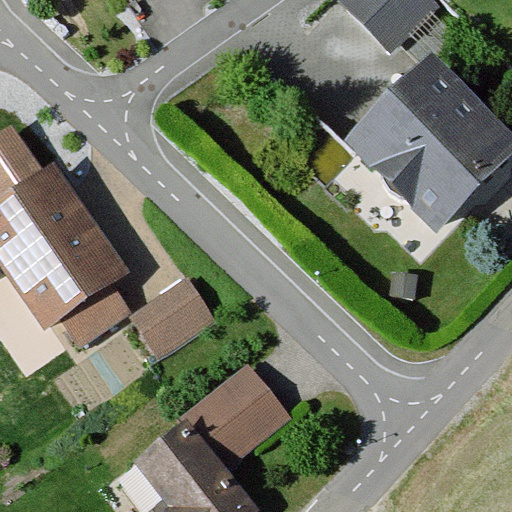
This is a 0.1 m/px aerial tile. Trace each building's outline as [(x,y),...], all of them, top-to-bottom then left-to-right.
[(423,0),(332,0),(324,7),(376,64),(434,11),(423,0)] [(511,170),(511,157),(427,76),(348,159),(440,246),(511,170)] [(0,278),(4,275),(47,337),(68,323),(87,349),(130,323),(144,312),(13,123),(0,131),(0,278)] [(186,282),(144,312),(130,323),(164,368),(219,328),(186,282)] [(297,426),(251,371),(123,476),(152,511),(250,511),(227,483),(297,426)]
